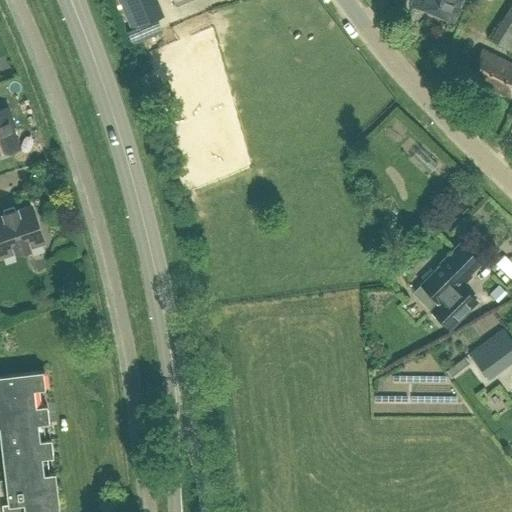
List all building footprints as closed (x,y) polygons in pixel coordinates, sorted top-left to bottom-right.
[(163,16),(155,0),(122,0),(135,29),(163,16)] [(411,0),(409,5),(450,23),(460,0),(411,0)] [(511,44),(511,3),(510,3),(488,39),(508,52),(511,44)] [(511,89),(511,65),(480,51),(467,77),(509,96),(511,89)] [(0,108),(0,155),(20,148),(12,127),(14,126),(7,106),(0,108)] [(233,146),(246,141),(239,122),(226,127),(233,146)] [(44,242),(33,207),(19,212),(18,208),(3,213),(4,216),(0,217),(0,250),(2,256),(16,251),(17,254),(31,249),(30,246),(44,242)] [(411,250),(400,240),(384,257),(395,267),(411,250)] [(478,262),(459,242),(437,264),(438,265),(419,284),(436,301),(428,309),(449,330),(479,301),(461,284),(470,275),(467,273),(478,262)] [(45,388),(43,370),(0,375),(0,433),(9,504),(3,505),(3,511),(59,511),(55,472),(44,474),(42,457),(53,456),(51,438),(40,440),(38,424),(49,422),(47,404),(37,406),(35,389),(45,388)] [(408,377),(408,385),(447,386),(447,378),(408,377)]
